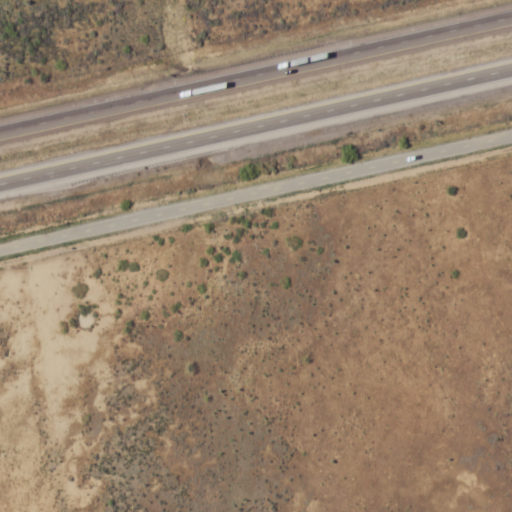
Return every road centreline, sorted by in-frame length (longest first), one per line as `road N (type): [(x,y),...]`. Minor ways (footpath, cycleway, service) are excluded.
road 1 (motorway): [(511,18),(0,133)]
road 2 (tertiary): [(0,252),(511,138)]
road 3 (motorway): [(0,186),(511,75)]
